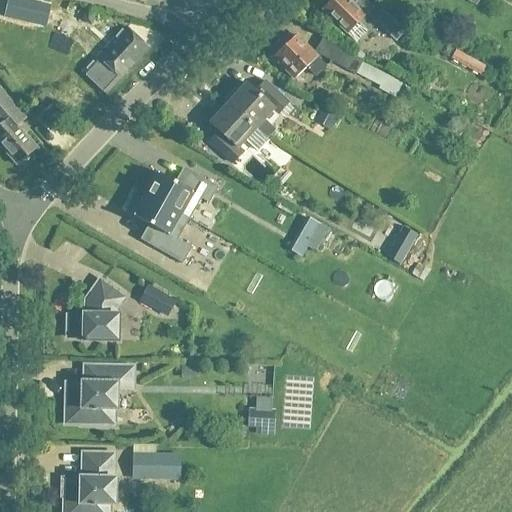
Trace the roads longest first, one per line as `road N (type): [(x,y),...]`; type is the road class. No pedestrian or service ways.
road 1 (unclassified): [(8,511),(16,220)]
road 2 (unclassified): [(16,220),(205,26)]
